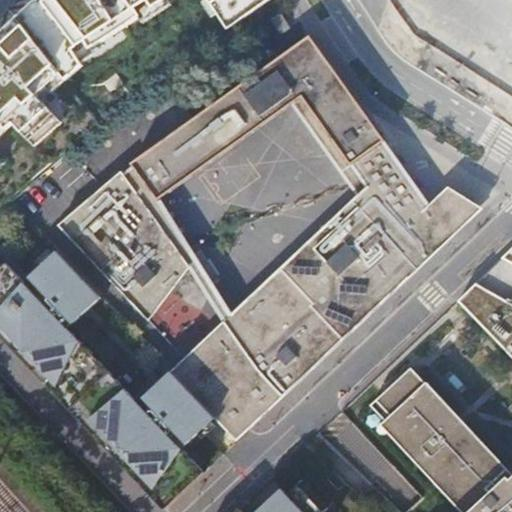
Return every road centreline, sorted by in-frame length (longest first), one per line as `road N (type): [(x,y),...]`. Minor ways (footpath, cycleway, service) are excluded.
road 1 (residential): [(202,511),(511,217)]
road 2 (residential): [(511,149),(398,74),(340,0)]
road 3 (residential): [(147,511),(0,356)]
